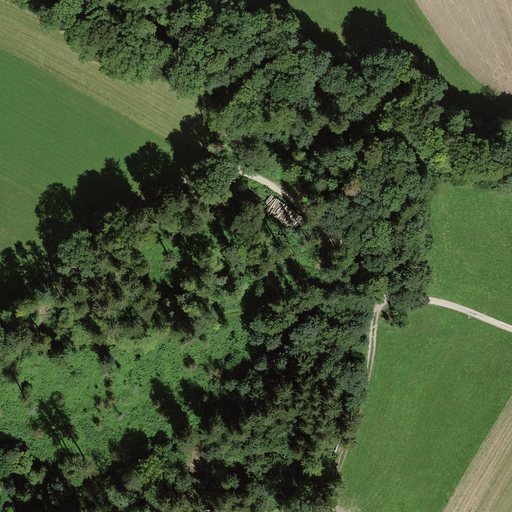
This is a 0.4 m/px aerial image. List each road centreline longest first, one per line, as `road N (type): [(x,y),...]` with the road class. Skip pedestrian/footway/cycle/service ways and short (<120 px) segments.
road 1 (track): [(0,297),(128,204),(221,169),(251,175),(306,210),(385,294),(439,299),(511,325)]
road 2 (track): [(385,294),(328,494),(292,511)]
